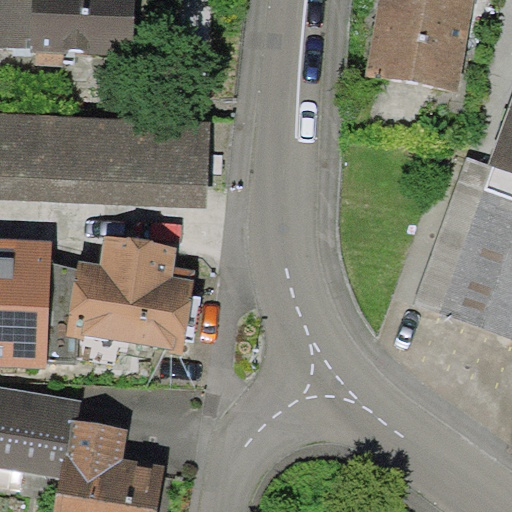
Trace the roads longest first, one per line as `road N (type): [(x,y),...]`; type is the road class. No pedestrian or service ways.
road 1 (residential): [(316,370),(284,230),(301,0)]
road 2 (residential): [(500,511),(316,370)]
road 3 (residential): [(316,370),(240,451),(232,511)]
